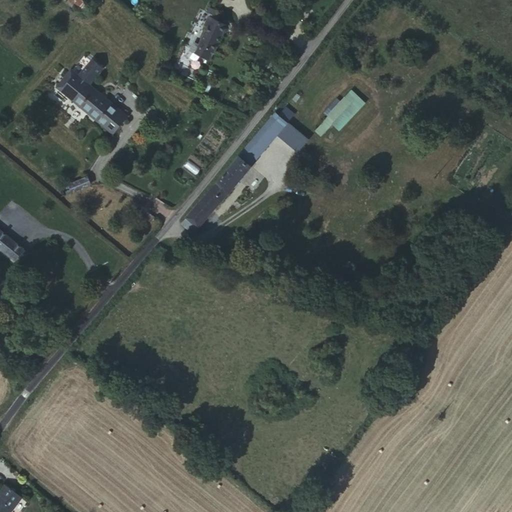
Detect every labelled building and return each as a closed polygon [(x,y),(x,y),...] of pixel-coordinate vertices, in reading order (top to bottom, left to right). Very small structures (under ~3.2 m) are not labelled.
[(95,0),(73,0),(88,13),(98,3),(95,0)] [(213,18),(200,46),(215,53),(228,25),(213,18)] [(215,53),(200,46),(197,52),(212,59),(215,53)] [(68,74),(58,86),(115,133),(127,118),(110,105),(108,107),(85,88),(101,69),(91,61),(75,80),(68,74)] [(321,135),(333,124),(339,130),(366,103),(353,90),(314,128),(321,135)] [(279,113),(288,121),(295,113),(286,105),(279,113)] [(240,156),(182,224),(192,233),(197,226),(199,228),(251,167),(248,165),(255,156),(253,154),(272,127),(265,122),(240,156)] [(301,171),(295,180),(307,188),(313,179),(301,171)] [(86,177),(69,185),(72,192),(89,184),(86,177)] [(8,257),(9,258),(20,245),(0,228),(0,247),(3,250),(0,253),(0,254),(6,259),(8,257)] [(20,245),(9,258),(14,263),(20,257),(26,249),(20,245)] [(26,249),(20,257),(24,261),(30,253),(26,249)] [(320,327),(310,339),(323,349),(333,337),(320,327)] [(3,484),(0,488),(0,511),(9,511),(21,497),(3,484)]
